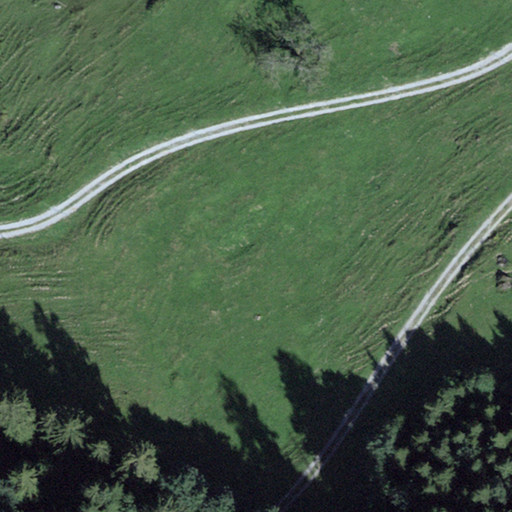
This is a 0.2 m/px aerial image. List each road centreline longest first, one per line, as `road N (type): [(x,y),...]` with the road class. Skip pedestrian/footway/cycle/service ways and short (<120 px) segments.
road 1 (track): [(511,53),(421,89),(198,137),(140,160),(67,208),(0,233)]
road 2 (track): [(280,511),(438,289),(511,202)]
